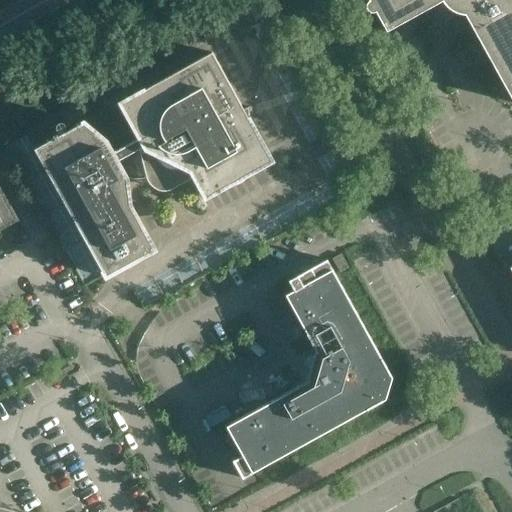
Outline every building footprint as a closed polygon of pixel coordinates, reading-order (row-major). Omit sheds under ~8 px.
[(454,14),(458,15),(459,16),(461,16),(462,16),(463,16),(511,102),(511,0),(366,0),(368,2),(366,4),(366,6),(365,7),(365,8),(366,10),(367,12),(368,12),(371,13),(374,13),(386,33),(442,1),(444,5),(446,7),(452,12),(454,14)] [(106,278),(129,265),(140,259),(155,251),(150,242),(131,207),(127,179),(133,180),(137,180),(142,180),(146,179),(150,177),(153,185),(168,176),(162,169),(165,166),(167,163),(170,159),(188,167),(198,172),(208,189),(245,168),(253,164),(262,159),(241,121),(247,118),(248,117),(248,107),(243,110),(211,53),(126,101),(133,127),(135,130),(109,144),(107,141),(84,122),(58,136),(34,150),(106,278)] [(315,147),(320,156),(333,148),(329,139),(315,147)] [(253,164),(245,168),(296,277),(304,273),(253,164)] [(0,230),(18,221),(0,187),(0,230)] [(232,461),(242,479),(400,392),(327,260),(304,273),(296,277),(288,281),(293,290),(284,295),(316,353),(314,354),(307,379),(308,381),(225,426),(242,456),(232,461)] [(247,332),(247,333),(250,339),(251,339),(256,336),(257,335),(253,329),(252,329),(247,332)]
